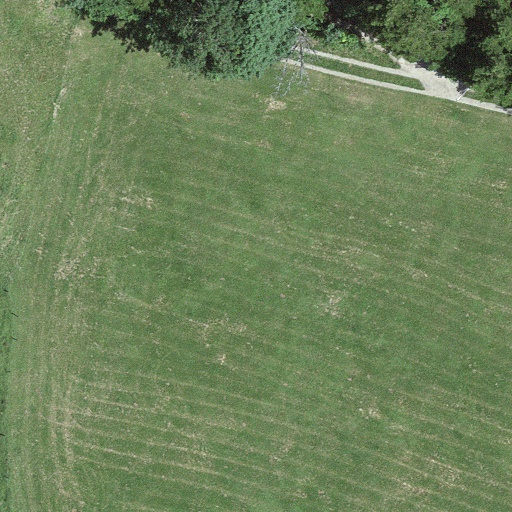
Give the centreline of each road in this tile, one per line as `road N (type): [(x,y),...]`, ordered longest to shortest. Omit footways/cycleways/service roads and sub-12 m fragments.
road 1 (track): [(511,105),(103,0)]
road 2 (track): [(437,85),(284,0)]
